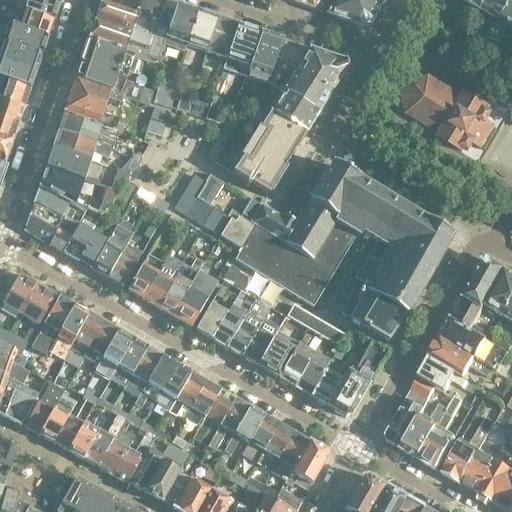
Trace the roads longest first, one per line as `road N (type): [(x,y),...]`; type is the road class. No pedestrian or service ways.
road 1 (residential): [(3,244),(354,449)]
road 2 (residential): [(3,244),(77,0)]
road 3 (residential): [(481,243),(354,449)]
road 4 (residential): [(481,243),(463,216),(325,130)]
road 5 (residential): [(154,511),(0,427)]
road 6 (residential): [(373,50),(314,25),(211,0)]
road 7 (residential): [(511,67),(400,1)]
road 8 (residential): [(354,449),(465,511)]
